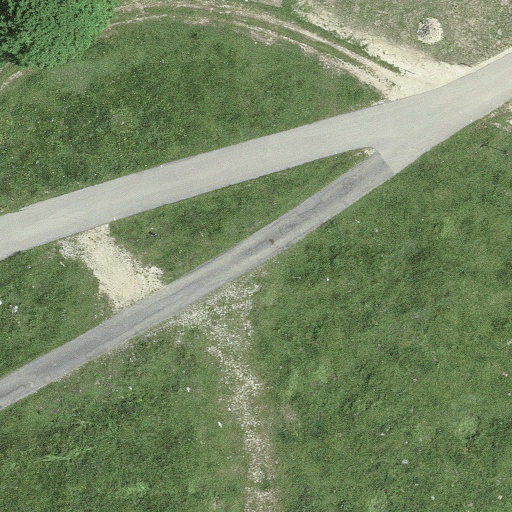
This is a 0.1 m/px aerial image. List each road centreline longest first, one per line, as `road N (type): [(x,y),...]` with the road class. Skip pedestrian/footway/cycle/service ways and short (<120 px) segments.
road 1 (track): [(459,107),(234,268),(0,401)]
road 2 (unclassified): [(511,75),(459,107),(127,196),(0,240)]
